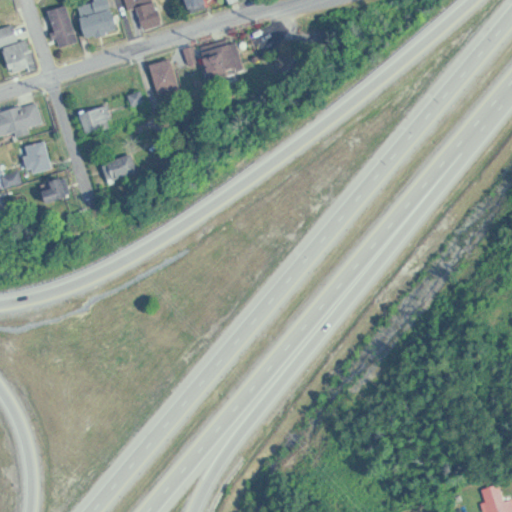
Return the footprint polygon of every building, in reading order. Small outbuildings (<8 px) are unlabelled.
[(92,38),(122,29),(113,0),(91,0),(81,3),(92,38)] [(130,0),(134,10),(140,7),(149,29),(167,22),(158,0),(130,0)] [(190,0),(195,12),(213,6),(210,0),(190,0)] [(52,10),(63,46),(82,41),(72,4),(52,10)] [(0,28),(0,38),(2,46),(7,45),(14,72),(40,65),(33,38),(22,41),(18,24),(0,28)] [(0,112),(0,138),(48,124),(42,100),(0,112)] [(118,124),(111,101),(83,111),(91,133),(118,124)] [(34,173),(56,169),(50,140),(28,144),(34,173)] [(143,171),(135,152),(107,163),(114,181),(143,171)] [(47,204),(69,202),(68,179),(45,180),(47,204)] [(486,488),(493,511),(511,511),(511,497),(509,499),(504,482),(486,488)]
